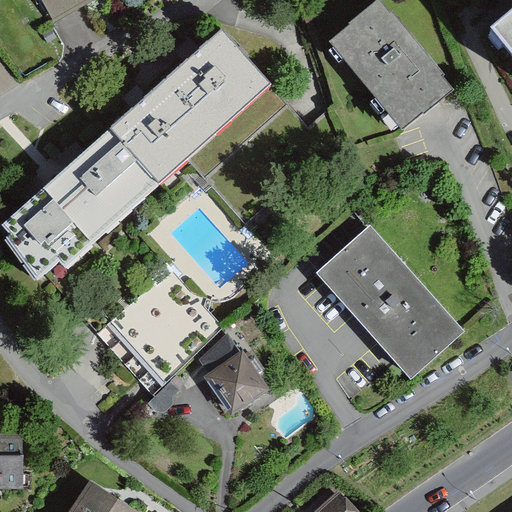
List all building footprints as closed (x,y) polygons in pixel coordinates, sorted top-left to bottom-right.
[(55,0),(64,15),(90,0),(55,0)] [(455,92),(381,3),(331,44),(405,133),(455,92)] [(511,13),(492,29),(511,54),(511,13)] [(147,100),(116,127),(165,181),(276,86),(228,30),(202,53),(147,100)] [(165,181),(116,127),(93,147),(57,178),(30,201),(0,226),(0,229),(42,279),(61,263),(65,268),(165,181)] [(369,329),(400,364),(413,379),(466,332),(374,228),(321,275),(369,329)] [(166,378),(225,325),(173,268),(114,321),(166,378)] [(201,356),(210,368),(242,346),(229,330),(201,356)] [(242,346),(210,368),(209,369),(233,405),(268,381),(244,345),(242,346)] [(181,389),(173,380),(150,401),(158,412),(166,412),(174,404),(174,396),(181,389)] [(24,437),(0,436),(0,481),(24,482),(24,437)] [(132,511),(93,485),(74,511),(132,511)] [(362,511),(341,489),(316,511),(362,511)]
